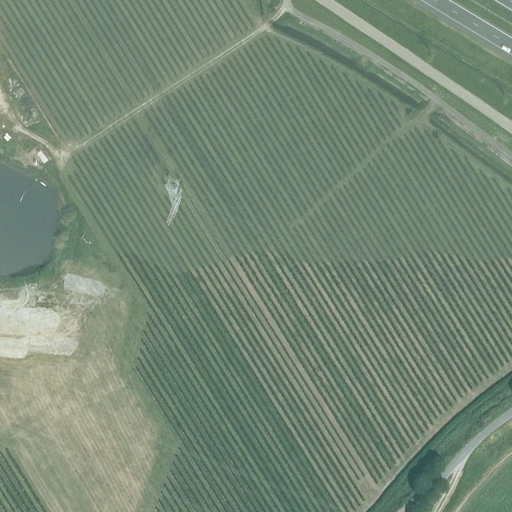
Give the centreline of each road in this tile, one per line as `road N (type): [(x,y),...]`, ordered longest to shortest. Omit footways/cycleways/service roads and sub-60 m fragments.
road 1 (track): [(287,0),(292,11),(386,65),(511,156)]
road 2 (unclassified): [(511,128),(322,0)]
road 3 (unclassified): [(413,511),(511,413)]
